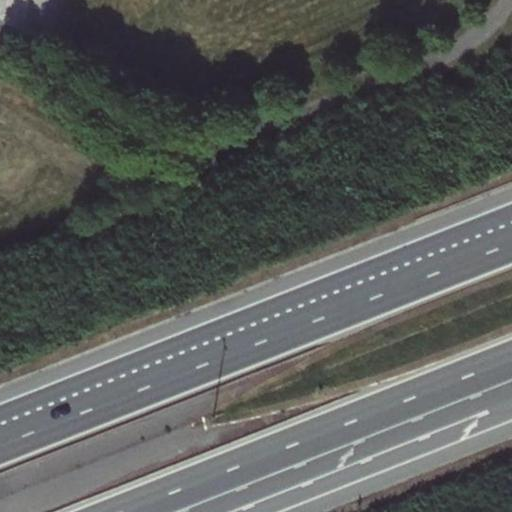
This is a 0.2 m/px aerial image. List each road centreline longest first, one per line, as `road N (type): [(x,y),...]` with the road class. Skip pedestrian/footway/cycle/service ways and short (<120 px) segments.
road 1 (motorway): [(511,242),(0,444)]
road 2 (motorway): [(122,511),(511,357)]
